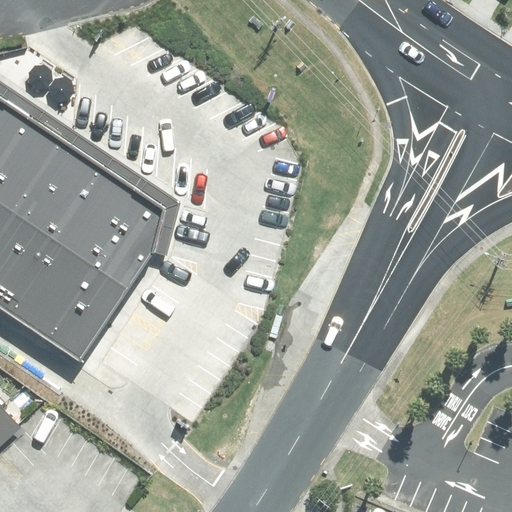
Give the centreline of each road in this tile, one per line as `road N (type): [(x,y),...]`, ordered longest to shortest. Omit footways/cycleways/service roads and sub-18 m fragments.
road 1 (unclassified): [(504,77),(425,233),(369,310)]
road 2 (unclassified): [(249,509),(318,407),(369,310)]
road 3 (primary): [(389,222),(403,134),(352,0)]
road 4 (unclassified): [(389,222),(480,65)]
road 5 (primary): [(511,208),(369,310)]
